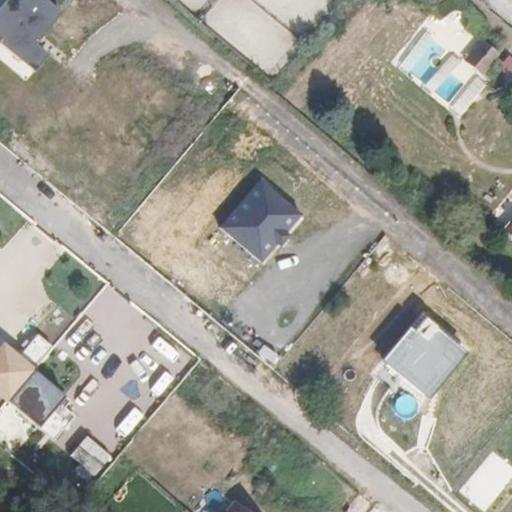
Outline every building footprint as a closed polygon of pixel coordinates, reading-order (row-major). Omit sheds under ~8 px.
[(63,12),(48,0),(4,0),(0,6),(0,42),(35,71),(47,55),(36,45),(63,12)] [(480,41),(471,51),(489,66),(497,55),(480,41)] [(481,76),(489,66),(471,51),(463,61),(481,76)] [(300,216),(258,182),(221,228),(263,262),(300,216)] [(492,218),(504,227),(511,217),(511,191),(492,218)] [(511,219),(503,231),(511,238),(511,219)] [(469,356),(425,319),(413,333),(409,330),(380,365),(427,405),(469,356)] [(0,346),(0,403),(33,432),(67,394),(4,341),(0,346)] [(219,464),(236,445),(225,435),(222,437),(209,426),(197,440),(216,457),(214,459),(219,464)] [(82,437),(71,459),(100,474),(112,452),(82,437)]
